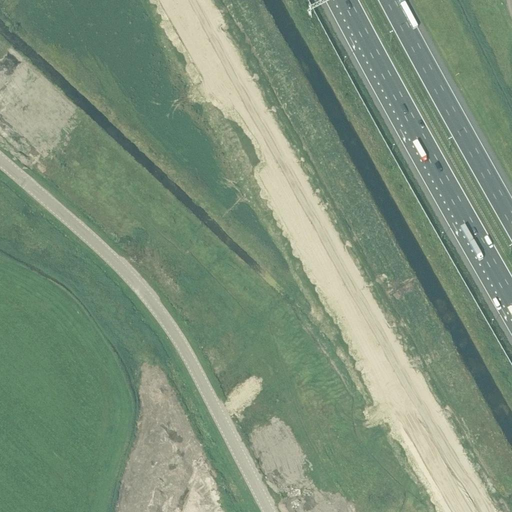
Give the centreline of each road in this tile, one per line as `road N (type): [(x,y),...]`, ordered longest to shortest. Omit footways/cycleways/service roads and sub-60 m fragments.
road 1 (track): [(132,0),(246,206),(433,511)]
road 2 (unclassified): [(468,511),(185,0)]
road 3 (motorway): [(345,0),(511,296)]
road 4 (track): [(0,339),(246,206)]
road 5 (motorway): [(511,218),(390,0)]
road 6 (track): [(45,315),(152,511)]
